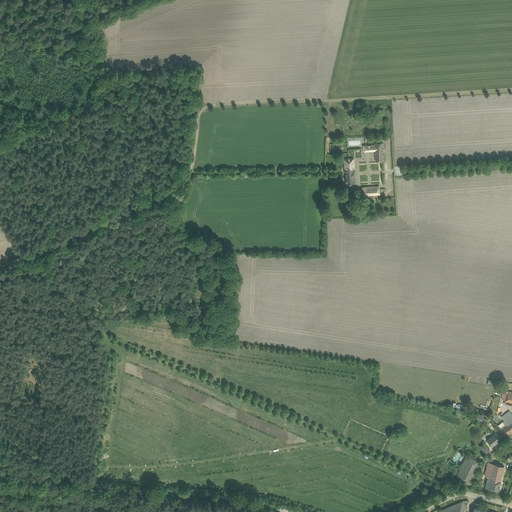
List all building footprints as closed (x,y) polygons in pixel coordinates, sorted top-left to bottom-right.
[(375,150),(376,161),(383,161),(382,143),(374,143),(374,144),(364,145),(364,151),(375,150)] [(345,168),(346,168),(346,183),(354,183),(354,176),(355,176),(354,171),(353,168),(354,168),(354,158),(344,159),(345,164),(345,167),(345,168)] [(364,195),(379,194),(379,189),(377,189),(377,186),(363,187),(364,195)] [(511,387),(505,385),(504,390),(501,401),(505,402),(504,403),(511,405),(511,387)] [(487,439),(492,446),(511,430),(511,414),(509,411),(501,417),(504,420),(498,425),(500,428),(493,433),(494,434),(487,439)] [(486,422),(487,415),(477,413),(475,419),(486,422)] [(471,485),(473,480),(482,462),(467,455),(458,473),(456,477),(471,485)] [(498,490),(504,466),(488,462),(485,476),(488,477),(485,487),(498,490)] [(440,510),(440,511),(463,511),(462,510),(466,508),(463,501),(440,510)]
